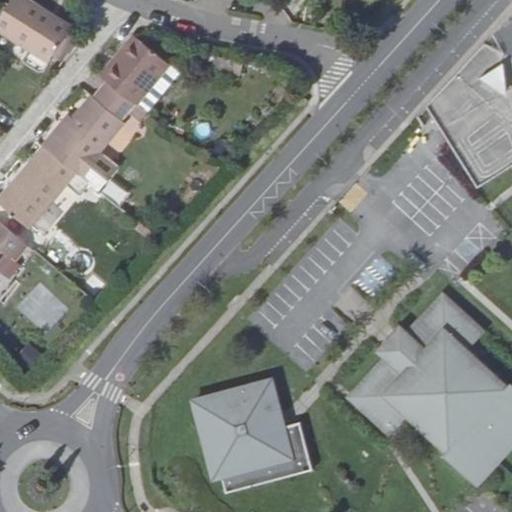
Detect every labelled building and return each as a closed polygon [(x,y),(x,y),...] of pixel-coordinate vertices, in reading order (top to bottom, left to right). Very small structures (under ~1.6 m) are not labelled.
[(70,26),(27,0),(11,0),(0,17),(0,25),(39,51),(51,58),(55,51),(67,33),(70,26)] [(75,38),(67,33),(55,51),(64,57),(75,38)] [(171,64),(134,33),(118,52),(101,73),(130,96),(139,102),(171,64)] [(511,57),(485,44),(424,111),(470,183),(511,155),(511,57)] [(220,63),(230,65),(232,54),(223,52),(220,63)] [(232,54),(230,65),(245,68),(247,57),(232,54)] [(78,170),(83,174),(127,121),(94,94),(77,117),(50,149),(78,170)] [(71,111),(62,122),(43,144),(44,145),(50,149),(77,117),(71,111)] [(35,156),(2,197),(0,199),(33,227),(68,183),(78,170),(50,149),(44,145),(35,156)] [(511,155),(470,183),(473,190),(511,164),(511,155)] [(103,192),(124,203),(131,190),(110,179),(103,192)] [(0,267),(10,255),(17,260),(30,245),(0,218),(0,267)] [(381,364),(347,401),(390,440),(408,421),(449,459),(445,464),(476,492),(481,487),(511,452),(511,388),(469,350),(485,333),(443,297),(410,333),(402,327),(374,357),(381,364)] [(271,383),(193,402),(211,479),(218,477),(222,494),(310,475),(299,426),(278,431),(274,416),(278,415),(271,383)]
